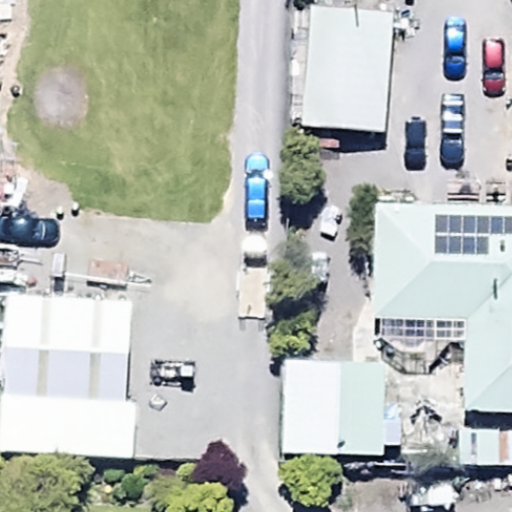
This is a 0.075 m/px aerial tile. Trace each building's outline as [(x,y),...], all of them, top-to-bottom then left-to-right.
[(386,15),(311,11),(305,128),(380,132),(386,15)] [(511,206),(370,204),(368,319),(431,320),(431,341),(461,341),(460,411),(511,412),(511,206)] [(126,303),(3,300),(0,400),(123,403),(126,303)] [(380,367),(279,368),(280,454),(382,453),(380,367)] [(511,435),(467,435),(466,473),(511,473),(511,435)]
